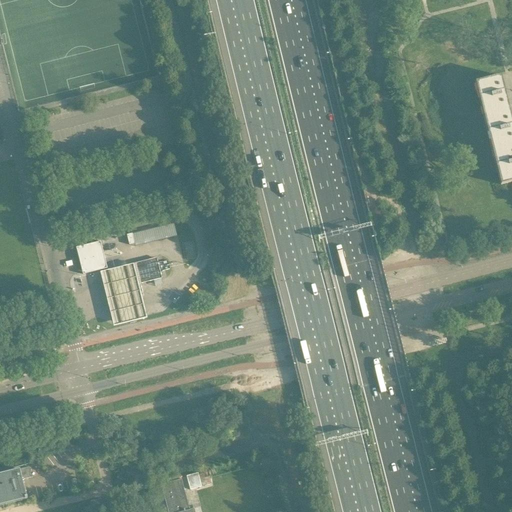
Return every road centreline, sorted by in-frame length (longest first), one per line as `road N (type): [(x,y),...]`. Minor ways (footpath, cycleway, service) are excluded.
road 1 (tertiary): [(511,261),(0,388)]
road 2 (tertiary): [(0,410),(511,284)]
road 3 (motorway): [(414,511),(288,0)]
road 4 (motorway): [(240,0),(364,511)]
